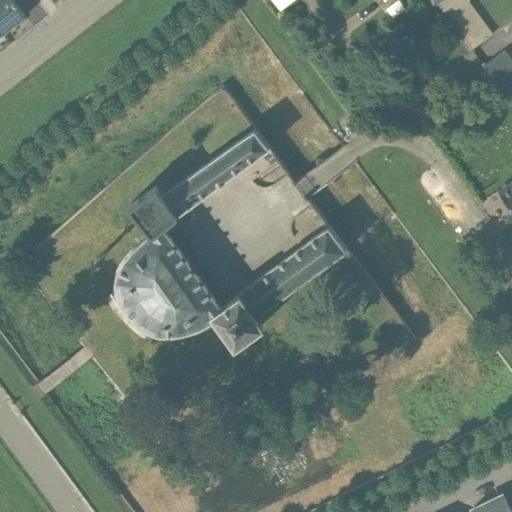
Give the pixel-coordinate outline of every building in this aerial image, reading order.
[(0,0),(0,28),(4,33),(25,16),(12,0),(0,0)] [(434,0),(467,44),(471,50),(493,34),(468,1),(468,0),(434,0)] [(511,104),(511,60),(503,48),(482,64),(511,104)] [(164,226),(270,148),(255,128),(164,195),(156,185),(127,205),(148,233),(137,242),(126,254),(124,257),(121,262),(117,271),(115,276),(115,280),(115,286),(117,292),(118,297),(120,302),(126,311),(129,314),(133,318),(142,325),(146,328),(153,331),(157,332),(164,333),(172,333),(180,332),(197,328),(203,325),(209,322),(213,319),(234,347),(264,326),(258,316),(347,250),(327,226),(222,304),(164,226)] [(511,178),(495,191),(511,212),(511,178)] [(511,511),(511,498),(507,502),(502,493),(471,508),(472,511),(511,511)]
